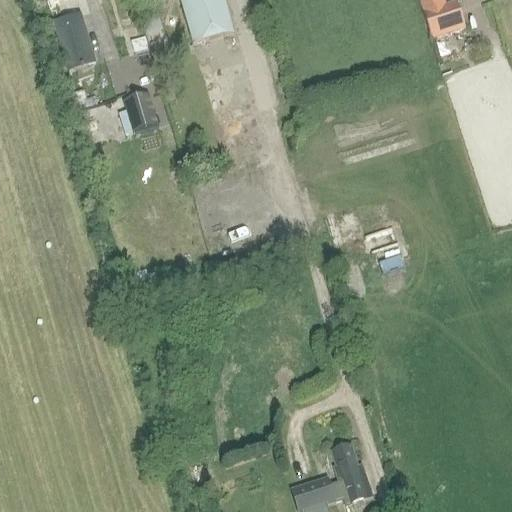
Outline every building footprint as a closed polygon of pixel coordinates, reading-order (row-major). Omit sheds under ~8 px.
[(179,0),(195,48),(233,36),(221,0),(179,0)] [(417,0),(431,42),(465,31),(456,2),(445,6),(443,0),(417,0)] [(96,66),(82,18),(53,27),(67,74),(96,66)] [(137,42),(140,61),(152,58),(149,40),(137,42)] [(133,137),(159,129),(148,97),(123,104),(133,137)] [(376,255),(400,248),(391,221),(367,229),(376,255)] [(362,503),(371,500),(361,468),(357,470),(350,448),(331,454),(336,470),(334,471),(347,509),(352,507),(353,511),(364,508),(362,503)] [(328,511),(328,510),(336,508),(326,479),(292,490),(299,511),(328,511)]
